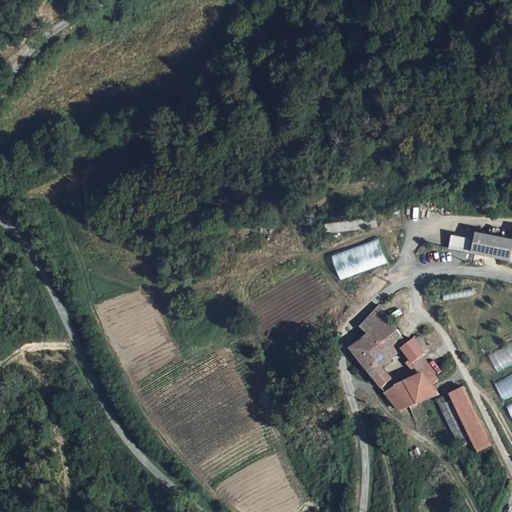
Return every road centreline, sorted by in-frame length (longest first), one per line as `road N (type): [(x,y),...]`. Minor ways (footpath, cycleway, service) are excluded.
road 1 (unclassified): [(362,511),(367,458),(339,358),(347,331),(366,303),(408,280),(465,276),(511,286)]
road 2 (unclassified): [(0,219),(51,288),(120,430),(204,511)]
road 3 (unclassified): [(107,0),(59,24),(0,89)]
